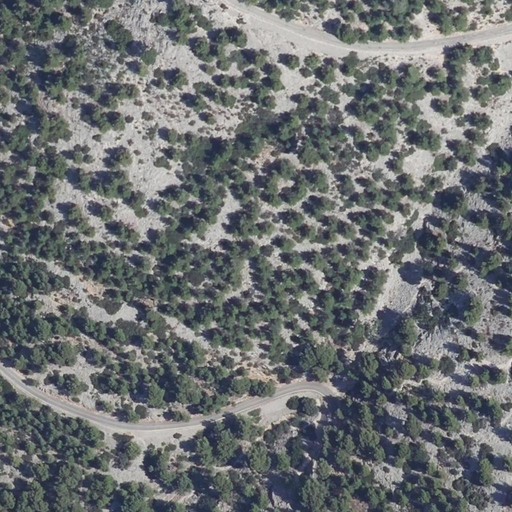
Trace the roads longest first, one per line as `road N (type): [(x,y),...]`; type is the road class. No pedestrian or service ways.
road 1 (unclassified): [(0,368),(29,392),(142,429),(225,413),(287,390),(327,390),(335,416),(319,485),(336,511)]
road 2 (unclassified): [(511,30),(367,45),(239,0)]
